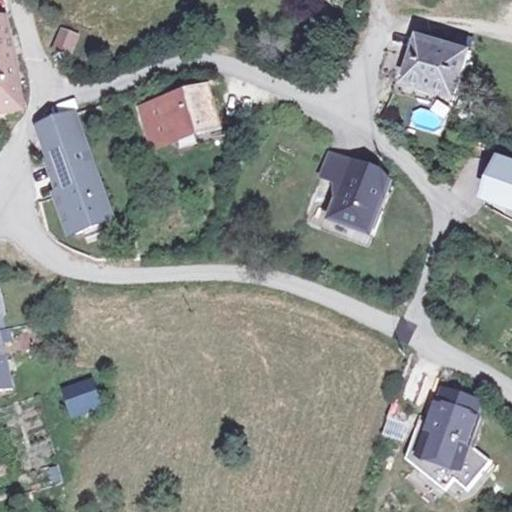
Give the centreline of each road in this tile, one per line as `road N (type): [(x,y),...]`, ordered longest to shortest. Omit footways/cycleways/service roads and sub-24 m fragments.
road 1 (residential): [(409,334),(442,215),(427,184),(352,117),(209,60),(181,61),(96,92),(43,96)]
road 2 (unclassified): [(409,334),(250,273),(126,275),(68,265),(35,243),(2,183)]
road 3 (track): [(382,29),(447,22),(511,36)]
road 4 (unclassified): [(511,399),(409,334)]
